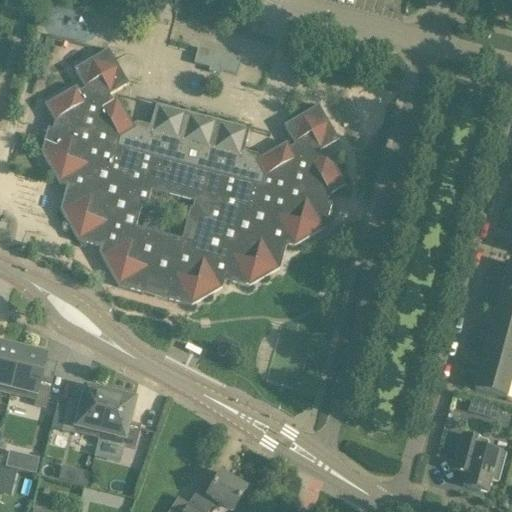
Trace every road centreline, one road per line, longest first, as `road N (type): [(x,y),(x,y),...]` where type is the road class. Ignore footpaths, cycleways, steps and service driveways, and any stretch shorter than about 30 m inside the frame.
road 1 (residential): [(318,465),(427,44)]
road 2 (residential): [(511,108),(401,511)]
road 3 (tertiary): [(318,465),(124,350),(0,264)]
road 4 (residential): [(427,44),(264,0)]
